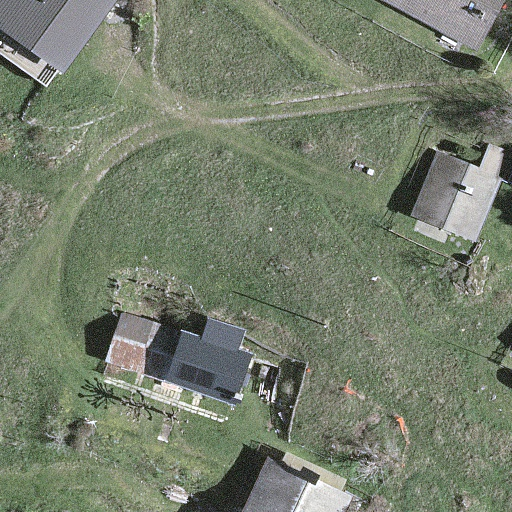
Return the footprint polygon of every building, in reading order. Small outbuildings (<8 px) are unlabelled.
[(0,0),(0,44),(65,89),(122,8),(110,0),(0,0)] [(511,0),(368,0),(485,57),(511,0)] [(440,164),(416,227),(475,250),(499,187),(440,164)] [(163,345),(123,331),(110,364),(151,379),(163,345)] [(242,342),(213,331),(205,349),(187,341),(169,385),(236,411),(252,371),(233,364),(242,342)] [(249,511),(350,511),(355,502),(269,466),(249,511)]
